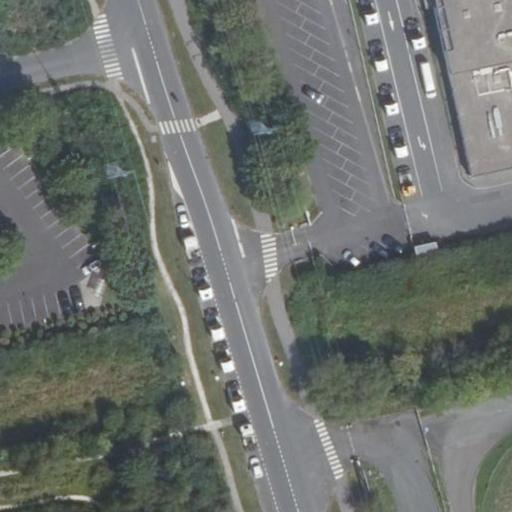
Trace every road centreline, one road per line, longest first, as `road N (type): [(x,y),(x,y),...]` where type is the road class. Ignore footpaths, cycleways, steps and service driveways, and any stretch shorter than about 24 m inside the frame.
road 1 (unclassified): [(298,511),(151,43)]
road 2 (unclassified): [(151,43),(0,76)]
road 3 (unknown): [(0,176),(22,195),(36,234),(23,274),(0,291)]
